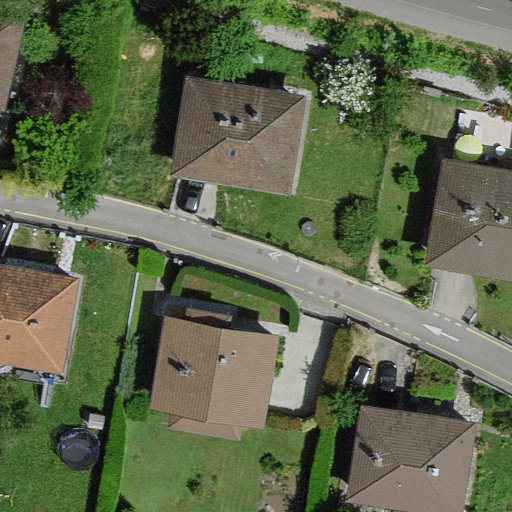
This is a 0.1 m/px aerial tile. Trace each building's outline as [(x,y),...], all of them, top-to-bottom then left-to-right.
[(0,13),(0,99),(2,100),(14,16),(0,13)] [(302,104),(197,87),(183,173),(201,175),(288,190),(302,104)] [(511,179),(455,169),(438,261),(455,264),(511,274),(511,179)] [(79,284),(0,270),(0,354),(64,366),(79,284)] [(280,343),(179,326),(166,401),(267,418),(280,343)] [(478,430),(379,414),(366,494),(465,511),(478,430)]
